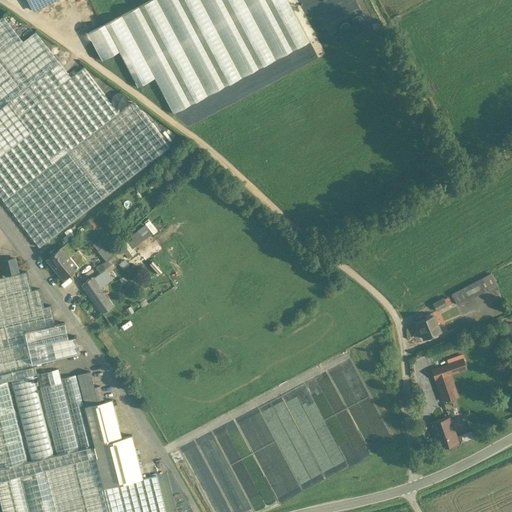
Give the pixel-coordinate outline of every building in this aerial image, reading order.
[(27,0),(32,9),(54,0),(27,0)] [(153,77),(168,110),(308,45),(286,0),(139,0),(82,27),(97,60),(116,51),(133,87),(153,77)] [(22,41),(3,16),(0,18),(0,196),(39,247),(169,147),(134,101),(118,113),(83,68),(70,77),(35,32),(22,41)] [(173,141),(167,133),(164,135),(170,144),(173,141)] [(143,226),(127,240),(131,245),(147,231),(143,226)] [(71,233),(64,239),(67,243),(74,237),(71,233)] [(97,251),(109,241),(104,235),(93,245),(97,251)] [(127,240),(126,240),(119,246),(128,258),(136,252),(131,245),(127,240)] [(109,241),(97,251),(106,261),(114,254),(117,251),(109,241)] [(60,248),(47,259),(64,280),(77,269),(68,258),(74,253),(75,252),(67,243),(61,248),(60,248)] [(68,258),(77,269),(83,264),(74,253),(68,258)] [(114,254),(106,261),(110,265),(118,258),(114,254)] [(15,258),(1,261),(4,275),(18,272),(15,258)] [(27,272),(0,278),(0,350),(27,345),(28,345),(24,332),(56,325),(51,306),(44,307),(39,289),(31,291),(27,272)] [(478,280),(483,290),(499,282),(493,272),(478,280)] [(113,306),(100,288),(105,284),(99,275),(94,279),(92,277),(92,278),(91,276),(90,277),(91,278),(82,285),(102,314),(113,306)] [(478,280),(462,288),(467,299),(483,290),(478,280)] [(462,288),(451,294),(456,304),(467,299),(462,288)] [(443,298),(432,304),(436,311),(447,305),(443,298)] [(419,309),(421,316),(434,312),(431,305),(419,309)] [(433,315),(415,323),(417,329),(419,328),(424,339),(440,332),(433,315)] [(66,336),(60,339),(57,333),(45,340),(49,346),(47,347),(52,355),(57,352),(62,359),(63,360),(76,352),(66,336)] [(27,345),(0,350),(0,374),(32,367),(27,345)] [(57,352),(52,355),(56,362),(62,359),(57,352)] [(463,359),(432,370),(443,401),(457,396),(450,374),(466,369),(463,359)] [(39,388),(38,383),(36,383),(35,380),(37,380),(36,374),(34,366),(32,367),(0,374),(0,383),(7,382),(27,463),(0,469),(0,481),(45,470),(45,471),(95,458),(93,447),(79,450),(56,456),(39,388)] [(36,374),(37,380),(35,380),(36,383),(38,383),(39,388),(62,383),(58,369),(36,374)] [(90,371),(77,374),(81,390),(94,387),(90,371)] [(76,375),(63,378),(81,449),(93,447),(94,446),(84,407),(76,375)] [(0,383),(0,469),(27,463),(7,382),(0,383)] [(62,383),(39,388),(56,456),(79,450),(62,383)] [(94,387),(81,390),(85,406),(104,402),(104,401),(100,386),(94,387)] [(85,406),(84,407),(94,446),(93,447),(95,458),(103,488),(143,478),(132,435),(122,438),(112,399),(104,401),(104,402),(85,406)] [(449,418),(426,426),(429,433),(434,432),(439,448),(457,442),(449,418)] [(95,458),(45,471),(55,511),(109,511),(103,488),(95,458)] [(45,470),(0,481),(0,504),(1,511),(55,511),(45,471),(45,470)] [(143,478),(103,488),(109,511),(165,511),(156,475),(143,478)]
